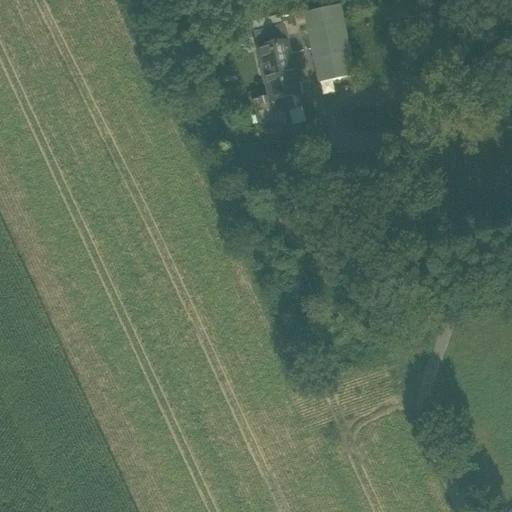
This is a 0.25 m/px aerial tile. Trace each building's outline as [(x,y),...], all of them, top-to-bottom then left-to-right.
[(304,14),(320,85),(353,78),(338,7),(304,14)] [(254,35),(282,28),(280,18),(252,24),(254,35)] [(254,35),(258,49),(286,42),(282,28),(254,35)] [(252,102),(260,134),(290,127),(286,112),(301,108),(286,42),(258,49),(257,49),(268,98),(252,102)] [(305,123),(301,108),(286,112),(290,127),(305,123)]
